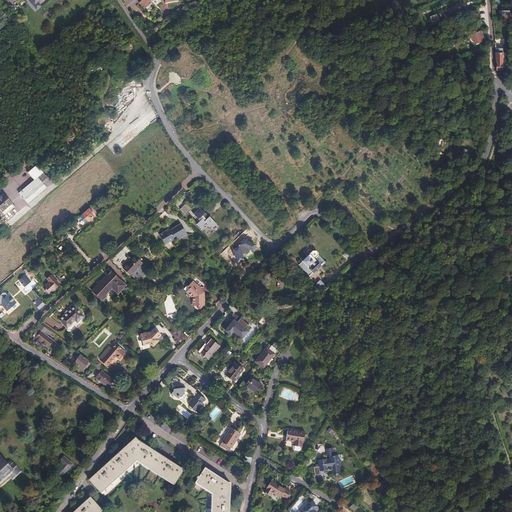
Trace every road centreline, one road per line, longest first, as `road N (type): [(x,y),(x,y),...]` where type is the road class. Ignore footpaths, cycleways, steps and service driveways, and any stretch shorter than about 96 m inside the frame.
road 1 (track): [(511,471),(464,324),(436,268),(338,178),(381,118),(340,70),(314,19)]
road 2 (motorway): [(246,511),(283,400),(301,310),(311,109),(300,0)]
road 3 (motorway): [(274,0),(272,258),(239,430),(214,511)]
road 4 (residential): [(271,246),(316,209),(360,255),(398,232),(482,162),(495,85)]
road 5 (residential): [(13,341),(197,169)]
road 6 (residential): [(197,169),(143,81),(155,61),(115,0)]
road 7 (unknown): [(153,101),(11,221)]
road 8 (residential): [(174,355),(271,246)]
road 9 (residential): [(13,341),(130,412)]
road 10 (track): [(286,354),(360,255)]
road 11 (residential): [(130,412),(58,511)]
